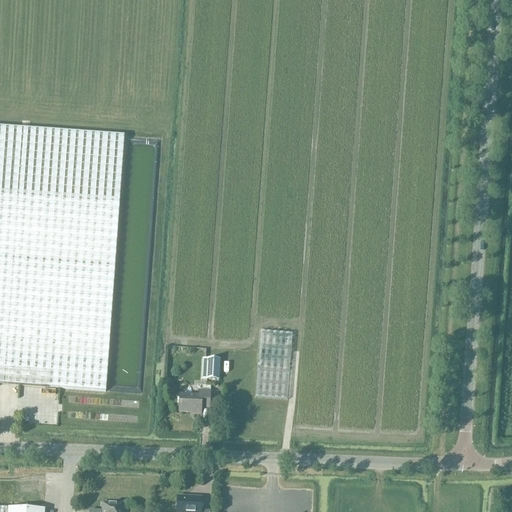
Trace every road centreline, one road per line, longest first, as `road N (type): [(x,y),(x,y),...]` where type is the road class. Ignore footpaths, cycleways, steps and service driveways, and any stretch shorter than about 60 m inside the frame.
road 1 (tertiary): [(463,463),(496,0)]
road 2 (tertiary): [(0,448),(463,463)]
